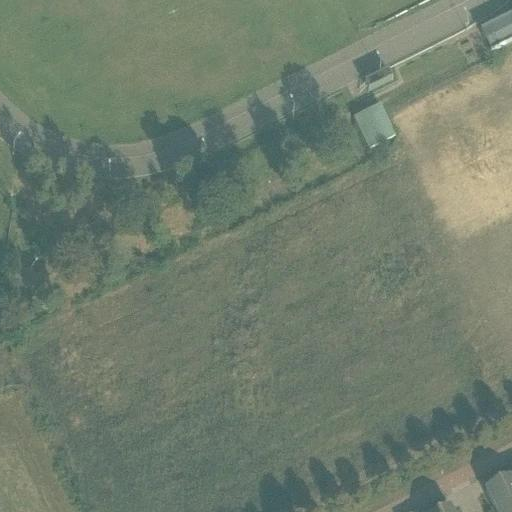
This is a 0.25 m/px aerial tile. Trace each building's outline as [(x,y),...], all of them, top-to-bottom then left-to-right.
[(511,6),(511,7),(511,9),(511,15),(479,32),(490,54),(511,43),(511,6)] [(387,74),(364,85),(368,94),(391,82),(387,74)] [(353,121),(368,152),(395,139),(379,108),(353,121)] [(498,128),(489,133),(493,142),(502,137),(498,128)] [(464,146),(455,150),(459,159),(468,155),(464,146)] [(455,150),(446,155),(450,164),(459,159),(455,150)] [(511,171),(511,172),(497,180),(511,210),(511,154),(505,158),(511,171)] [(421,167),(412,172),(417,181),(425,176),(421,167)] [(412,172),(403,176),(408,185),(417,181),(412,172)] [(511,210),(497,180),(475,191),(494,228),(511,219),(511,210)] [(378,189),(369,193),(374,202),(383,198),(378,189)] [(475,191),(454,202),(473,239),(494,228),(475,191)] [(369,193),(360,198),(365,207),(374,202),(369,193)] [(454,202),(432,212),(451,250),(473,239),(454,202)] [(335,211),(326,215),(331,224),(340,219),(335,211)] [(432,212),(411,223),(430,261),(451,250),(432,212)] [(326,215),(317,220),(322,229),(331,224),(326,215)] [(411,223),(390,234),(409,271),(430,261),(411,223)] [(292,232),(283,237),(288,246),(297,241),(292,232)] [(390,234),(368,245),(387,282),(409,271),(390,234)] [(283,237),(275,241),(279,250),(288,246),(283,237)] [(368,245),(347,256),(366,293),(387,282),(368,245)] [(250,254),(241,258),(245,267),(254,263),(250,254)] [(347,256),(325,266),(344,304),(366,293),(347,256)] [(325,266),(304,277),(323,315),(344,304),(325,266)] [(304,277),(282,288),(301,326),(323,315),(304,277)] [(260,281),(242,291),(263,332),(275,326),(281,336),(301,326),(282,288),(267,296),(260,281)] [(511,338),(508,330),(500,333),(506,344),(511,340),(511,338)] [(464,339),(432,356),(443,376),(475,360),(464,339)] [(475,360),(443,376),(452,395),(484,379),(475,360)] [(397,373),(372,386),(386,413),(411,400),(397,373)] [(484,379),(452,395),(462,414),(494,398),(484,379)] [(494,398),(462,414),(472,435),(504,418),(494,398)] [(411,400),(386,413),(399,438),(424,426),(411,400)] [(359,413),(352,416),(357,427),(364,423),(359,413)] [(310,418),(285,430),(298,457),(323,444),(310,418)] [(346,419),(339,423),(344,434),(352,430),(346,419)] [(424,426),(399,438),(412,465),(437,452),(424,426)] [(372,438),(365,442),(370,453),(377,449),(372,438)] [(323,444),(298,457),(311,483),(336,470),(323,444)] [(359,445),(352,448),(357,459),(365,456),(359,445)] [(377,449),(370,453),(376,464),(383,460),(377,449)] [(365,456),(357,459),(363,470),(370,466),(365,456)] [(508,481),(484,493),(493,511),(495,511),(511,503),(511,465),(503,470),(508,481)] [(336,470),(311,483),(324,509),(349,497),(336,470)] [(511,511),(511,503),(495,511),(511,511)]
